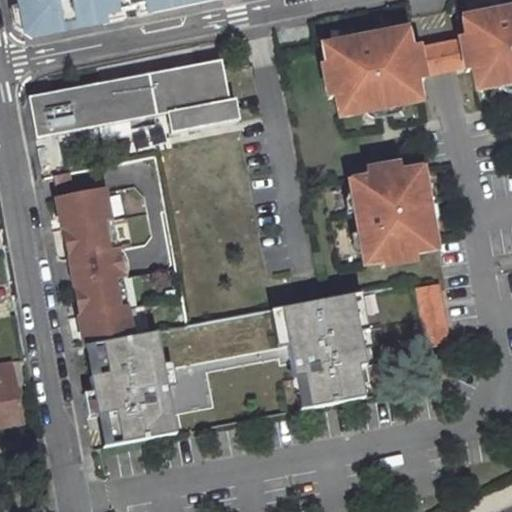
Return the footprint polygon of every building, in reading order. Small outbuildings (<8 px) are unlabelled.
[(13,29),(29,40),(103,24),(101,16),(137,10),(138,17),(225,1),(225,0),(15,0),(18,11),(10,13),(13,29)] [(511,10),(463,20),(467,37),(460,38),(460,43),(466,69),(467,73),(474,71),(478,92),(511,84),(511,10)] [(343,119),(421,103),(417,83),(425,81),(424,77),(419,51),(418,47),(414,48),(410,30),(330,47),(333,64),(327,66),(333,99),(338,98),(343,119)] [(460,43),(419,51),(424,77),(466,69),(460,43)] [(26,99),(33,141),(173,114),(175,123),(165,125),(167,136),(235,123),(231,102),(225,103),(222,87),(219,73),(167,83),(165,73),(26,99)] [(435,251),(418,170),(398,174),(396,167),(362,174),(364,181),(347,185),(363,268),(380,264),(381,268),(416,262),(414,255),(435,251)] [(68,174),(52,178),(53,185),(69,182),(68,174)] [(79,319),(84,347),(132,338),(127,310),(129,310),(111,222),(109,222),(103,192),(55,203),(61,233),(63,232),(69,261),(78,259),(79,261),(83,261),(86,271),(87,270),(90,279),(84,281),(82,274),(72,276),(70,276),(73,291),(76,290),(81,318),(79,319)] [(78,259),(69,261),(72,276),(82,274),(84,281),(90,279),(87,270),(86,271),(83,261),(79,261),(78,259)] [(413,290),(424,349),(448,344),(436,285),(413,290)] [(293,417),(368,404),(351,300),(275,312),(293,417)] [(155,356),(206,345),(202,324),(151,334),(155,356)] [(119,351),(81,358),(95,436),(116,433),(119,446),(149,441),(145,420),(164,416),(159,386),(158,386),(154,365),(136,368),(133,353),(120,355),(119,351)] [(10,364),(0,365),(0,431),(22,427),(10,364)] [(210,429),(262,418),(256,388),(238,392),(240,401),(206,408),(210,429)]
